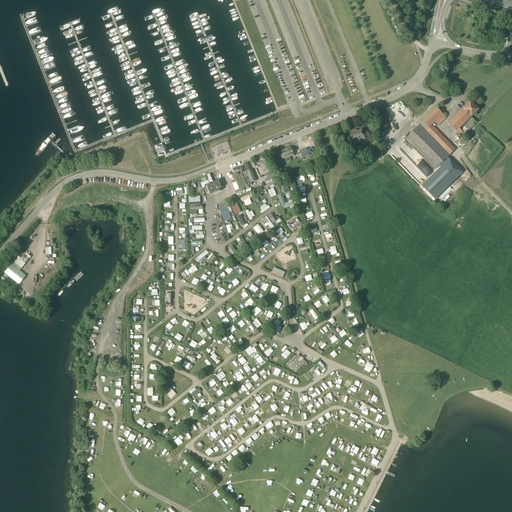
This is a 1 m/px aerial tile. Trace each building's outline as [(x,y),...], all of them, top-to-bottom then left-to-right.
[(448,123),(461,137),(458,140),(461,143),(465,138),(463,136),(465,134),(477,123),(471,117),(475,113),(477,115),(478,113),(477,112),(478,110),(470,102),(448,123)] [(434,122),(438,126),(446,118),(442,115),(443,114),(436,108),(405,138),(435,169),(455,149),(435,129),(432,125),(434,122)] [(356,130),(353,131),(348,133),(352,144),(365,138),(361,130),(357,131),(356,130)] [(284,159),(294,155),(290,147),(281,151),(284,159)] [(306,148),(300,151),(302,158),(309,155),(306,148)] [(263,172),(270,170),(266,160),(259,163),(263,172)] [(231,175),(234,180),(234,181),(236,180),(238,185),(238,186),(238,187),(239,187),(240,189),(252,184),(251,183),(256,181),(251,170),(247,172),(248,175),(247,175),(243,176),(242,174),(238,175),(237,172),(231,175)] [(266,185),(269,184),(276,182),(274,177),(267,180),(265,181),(266,185)] [(206,186),(210,194),(216,192),(217,193),(220,191),(219,189),(221,188),(218,180),(213,183),(206,186)] [(271,197),(277,195),(274,188),(268,190),(271,197)] [(259,191),(252,194),(255,200),(262,197),(259,191)] [(282,193),(278,195),(281,205),(286,203),(282,193)] [(241,197),(245,206),(252,203),(250,198),(249,194),(241,197)] [(200,196),(188,196),(188,206),(189,205),(189,214),(196,214),(196,210),(202,209),(202,206),(200,206),(200,196)] [(229,201),(231,205),(235,214),(240,212),(236,203),(233,204),(232,200),(229,201)] [(231,218),(225,203),(218,206),(224,221),(231,218)] [(270,208),(268,205),(267,205),(265,203),(259,207),(263,213),(270,208)] [(252,210),(249,211),(248,209),(245,211),(249,220),(253,219),(252,217),(254,215),(252,210)] [(270,213),(267,215),(272,223),(276,221),(270,213)] [(245,224),(240,215),(236,217),(241,226),(245,224)] [(261,220),(265,227),(268,224),(271,228),(274,226),(266,216),(261,220)] [(297,218),(288,224),(292,230),(301,223),(297,218)] [(228,232),(234,230),(230,220),(225,222),(228,232)] [(257,233),(255,234),(257,237),(264,231),(258,223),(253,227),(257,233)] [(206,258),(204,256),(208,253),(206,250),(196,257),(201,262),(206,258)] [(212,263),(217,258),(212,253),(207,258),(212,263)] [(26,276),(9,264),(3,271),(19,284),(26,276)] [(282,278),(285,272),(273,267),(271,273),(282,278)] [(328,271),(322,272),(324,280),(330,278),(328,271)] [(220,289),(218,292),(223,295),(226,290),(219,286),(218,288),(220,289)] [(244,300),(248,296),(244,291),(239,295),(244,300)] [(245,303),(249,307),(254,303),(250,298),(245,303)] [(256,316),(261,311),(257,306),(252,311),(256,316)] [(312,309),(309,311),(315,320),(318,318),(312,309)] [(257,328),(262,325),(257,318),(252,322),(257,328)] [(302,331),(308,328),(305,322),(299,324),(302,331)] [(281,327),(275,325),(272,332),(278,334),(281,327)] [(189,345),(195,348),(198,343),(192,340),(189,345)] [(181,354),(185,348),(179,345),(174,353),(183,358),(184,355),(181,354)] [(271,348),(264,351),(266,356),(273,352),(271,348)] [(281,355),(285,359),(291,353),(286,349),(281,355)] [(190,356),(188,355),(186,358),(193,362),(196,356),(191,353),(190,356)] [(302,358),(299,355),(288,364),(296,373),(307,363),(304,360),(304,359),(302,357),(302,358)] [(259,364),(264,361),(260,356),(256,359),(259,364)] [(238,361),(242,365),(246,361),(242,357),(238,361)] [(367,362),(364,369),(371,372),(374,364),(367,362)] [(250,375),(252,373),(250,370),(251,369),(247,364),(243,368),(250,375)] [(241,370),(235,375),(239,380),(245,375),(241,370)] [(216,375),(219,380),(226,377),(222,371),(216,375)] [(258,385),(261,382),(256,375),(252,377),(258,385)] [(355,392),(358,387),(353,384),(350,390),(355,392)] [(197,386),(191,389),(194,395),(200,392),(197,386)] [(176,394),(170,388),(165,392),(171,399),(176,394)] [(265,399),(269,396),(266,391),(261,394),(265,399)] [(254,401),(251,403),(255,409),(259,406),(254,401)] [(242,407),(249,413),(253,409),(245,403),(242,407)] [(256,412),(261,419),(264,416),(259,410),(256,412)] [(209,433),(214,439),(218,436),(214,430),(209,433)] [(237,447),(241,452),(246,448),(243,444),(237,447)] [(356,450),(358,447),(355,446),(351,454),(358,457),(360,452),(356,450)] [(373,467),(377,461),(371,458),(367,464),(373,467)] [(359,496),(361,491),(354,488),(352,493),(359,496)] [(96,508),(101,511),(105,508),(100,503),(96,508)]
